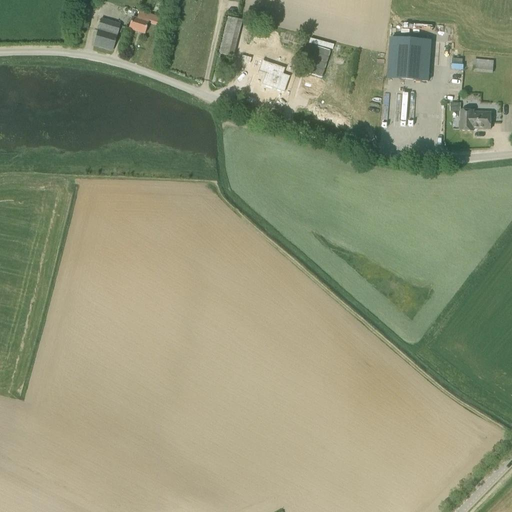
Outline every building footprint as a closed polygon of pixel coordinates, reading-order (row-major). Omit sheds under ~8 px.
[(88,29),(91,9),(76,6),(73,27),(88,29)] [(156,26),(159,18),(139,12),(137,19),(132,18),(128,30),(144,35),(148,23),(156,26)] [(233,57),(242,21),(227,17),(218,54),(233,57)] [(113,52),(119,27),(119,24),(101,19),(100,21),(93,46),(113,52)] [(445,58),(446,29),(441,29),(440,39),(436,38),(435,57),(445,58)] [(428,82),(431,42),(391,39),(388,79),(428,82)] [(239,40),(235,60),(248,62),(252,42),(239,40)] [(492,74),(494,57),(475,56),(473,72),(492,74)] [(287,70),(263,61),(259,73),(266,75),(262,87),(286,95),(292,77),(285,75),(287,70)] [(313,88),(315,79),(303,77),(301,85),(313,88)] [(450,103),(450,112),(461,112),(461,104),(450,103)] [(490,130),(491,113),(474,113),(474,111),(461,111),(461,123),(459,123),(459,130),(461,130),(461,131),(473,131),(473,129),(490,130)]
